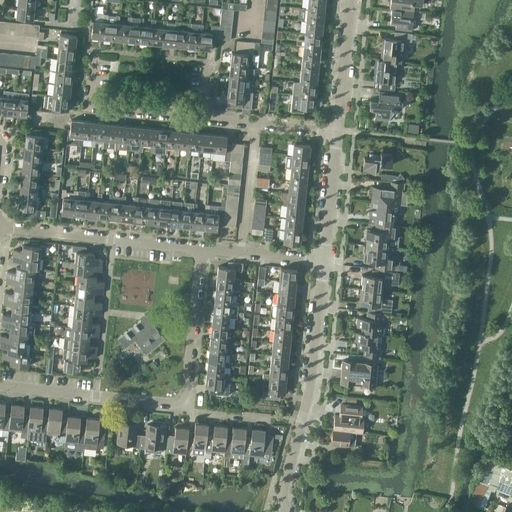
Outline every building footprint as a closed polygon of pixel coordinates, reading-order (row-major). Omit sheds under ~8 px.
[(325,0),(308,0),(308,9),(324,11),(325,0)] [(390,0),(390,9),(392,9),(414,11),(414,4),(422,5),(422,0),(390,0)] [(33,20),(34,7),(18,5),(16,18),(33,20)] [(324,11),(308,9),(306,21),(323,23),(324,11)] [(414,11),(392,9),(390,23),(396,24),(395,29),(412,31),(414,11)] [(108,14),(91,12),(91,21),(93,21),(91,37),(104,39),(106,20),(107,20),(108,15),(107,15),(108,14)] [(107,20),(106,20),(104,39),(115,40),(117,23),(119,23),(120,15),(115,15),(108,15),(107,20)] [(132,16),(127,16),(126,24),(119,23),(117,23),(115,40),(128,41),(129,24),(131,24),(132,16)] [(143,17),(132,16),(131,24),(129,24),(128,41),(140,42),(141,25),(143,26),(143,17)] [(143,26),(141,25),(140,42),(152,44),(153,27),(155,27),(155,19),(151,18),(151,26),(143,26)] [(155,27),(153,27),(152,44),(164,45),(165,28),(167,28),(168,22),(167,22),(167,20),(163,20),(162,28),(155,27)] [(175,23),(168,22),(167,28),(165,28),(164,45),(175,46),(177,29),(179,29),(179,21),(175,21),(175,23)] [(323,23),(306,21),(305,33),(322,35),(323,23)] [(177,29),(175,46),(187,47),(189,30),(191,31),(192,23),(187,22),(186,30),(179,29),(177,29)] [(203,24),(192,23),(191,31),(189,30),(187,47),(199,49),(201,32),(203,32),(203,24)] [(219,33),(219,26),(211,25),(210,33),(203,32),(201,32),(199,49),(211,50),(212,41),(218,41),(218,39),(219,33)] [(383,38),(381,60),(398,62),(403,63),(405,41),(412,42),(413,34),(395,32),(394,39),(383,38)] [(298,39),(298,45),(320,47),(322,35),(305,33),(304,40),(298,39)] [(76,36),(60,34),(58,47),(75,49),(76,36)] [(320,47),(304,45),(303,58),(319,60),(320,47)] [(74,61),(75,49),(58,47),(57,59),(74,61)] [(252,54),(247,54),(241,53),(236,52),(231,52),(230,64),(247,66),(247,68),(254,68),(255,64),(252,64),(253,61),(251,60),(252,54)] [(319,60),(303,58),(301,70),(318,72),(319,60)] [(74,61),(57,59),(56,71),(72,73),(74,61)] [(398,62),(381,60),(376,59),(374,81),(381,82),(389,83),(396,83),(398,62)] [(230,64),(229,76),(245,78),(245,80),(253,80),(254,77),(246,76),(247,68),(247,66),(230,64)] [(318,72),(301,70),(300,82),(317,84),(318,72)] [(72,73),(56,71),(54,84),(71,86),(72,73)] [(229,76),(228,88),(244,90),(244,92),(252,93),(252,89),(244,88),(245,80),(245,78),(229,76)] [(317,84),(300,82),(295,82),(293,94),(315,97),(317,84)] [(71,86),(54,84),(53,96),(69,98),(71,86)] [(244,90),(228,88),(226,100),(236,101),(235,107),(250,109),(252,93),(244,92),(244,90)] [(400,93),(379,91),(378,101),(370,100),(369,109),(375,112),(375,115),(391,117),(394,110),(397,109),(397,108),(401,108),(402,102),(399,100),(400,93)] [(16,98),(14,115),(26,116),(29,93),(16,92),(16,98)] [(277,92),(271,92),(268,111),(275,111),(277,92)] [(293,94),(292,94),(291,111),(303,113),(304,108),(314,109),(315,97),(293,94)] [(53,96),(49,96),(47,108),(68,110),(69,98),(53,96)] [(1,113),(14,115),(16,98),(3,97),(1,113)] [(82,137),(83,121),(71,119),(70,136),(68,135),(67,144),(71,144),(72,136),(79,137),(82,137)] [(93,138),(95,122),(83,121),(82,137),(79,137),(79,144),(83,145),(84,137),(92,138),(93,138)] [(106,140),(107,123),(95,122),(93,138),(92,138),(91,146),(95,146),(96,139),(103,139),(106,140)] [(117,141),(119,125),(107,123),(106,140),(103,139),(103,147),(107,147),(108,140),(115,141),(117,141)] [(129,142),(131,126),(119,125),(117,141),(115,141),(115,148),(127,149),(127,142),(129,142)] [(143,127),(131,126),(129,142),(127,142),(127,149),(138,150),(139,143),(141,144),(143,127)] [(153,145),(155,128),(143,127),(141,144),(139,143),(138,150),(142,151),(143,144),(151,145),(153,145)] [(167,130),(155,128),(153,145),(151,145),(151,152),(163,154),(163,146),(165,146),(167,130)] [(177,147),(179,131),(167,130),(165,146),(163,146),(163,154),(167,154),(168,146),(175,147),(177,147)] [(189,149),(191,132),(179,131),(177,147),(175,147),(175,155),(178,155),(179,148),(187,149),(189,149)] [(201,150),(203,133),(191,132),(189,149),(187,149),(186,156),(190,157),(191,149),(199,150),(201,150)] [(213,151),(215,135),(203,133),(201,150),(199,150),(198,158),(202,158),(203,150),(210,151),(213,151)] [(26,134),(25,146),(41,148),(43,135),(26,134)] [(226,145),(227,136),(215,135),(213,151),(210,151),(210,159),(214,159),(215,152),(223,152),(222,160),(230,161),(231,155),(232,149),(232,146),(226,145)] [(292,156),(309,158),(310,145),(294,143),(292,156)] [(25,146),(24,158),(40,160),(41,148),(25,146)] [(259,152),(258,163),(270,165),(271,153),(259,152)] [(364,158),(363,170),(375,171),(375,168),(386,170),(387,165),(391,165),(393,153),(381,152),(380,155),(370,153),(369,158),(364,158)] [(309,158),(292,156),(291,168),(308,170),(309,158)] [(24,158),(22,171),(42,173),(43,160),(40,160),(24,158)] [(308,170),(291,168),(290,181),(306,183),(308,170)] [(22,171),(21,183),(37,185),(39,173),(22,171)] [(127,173),(115,171),(114,179),(126,180),(127,173)] [(394,179),(394,182),(404,183),(404,178),(400,174),(394,179)] [(306,183),(290,181),(288,193),(305,194),(306,183)] [(372,186),(371,202),(377,202),(401,205),(406,205),(408,190),(404,190),(405,183),(404,183),(394,182),(391,181),(390,188),(372,186)] [(21,183),(20,195),(36,197),(37,185),(21,183)] [(66,189),(62,188),(61,197),(63,197),(61,214),(74,215),(76,198),(78,198),(78,190),(74,190),(74,192),(66,191),(66,189)] [(89,191),(78,190),(78,198),(76,198),(74,215),(86,216),(87,199),(90,200),(90,192),(89,192),(89,191)] [(90,200),(87,199),(86,216),(98,217),(99,201),(101,201),(102,193),(98,192),(97,200),(90,200)] [(305,194),(288,193),(285,192),(284,205),(287,205),(304,207),(305,194)] [(114,194),(110,193),(109,202),(101,201),(99,201),(98,217),(109,219),(111,202),(114,202),(114,195),(114,194)] [(111,202),(109,219),(121,220),(123,203),(126,203),(126,195),(122,195),(121,196),(114,195),(114,202),(111,202)] [(39,198),(20,196),(18,208),(25,209),(24,216),(45,218),(45,211),(38,210),(39,198)] [(123,203),(121,220),(134,221),(135,204),(138,205),(138,196),(133,196),(133,204),(126,203),(123,203)] [(150,198),(138,196),(138,205),(135,204),(134,221),(145,222),(147,206),(150,206),(150,198)] [(161,199),(150,198),(150,206),(147,206),(145,222),(157,224),(159,207),(162,207),(162,200),(161,200),(161,199)] [(58,200),(52,199),(50,218),(56,218),(58,200)] [(174,201),(162,200),(162,207),(159,207),(157,224),(169,225),(171,208),(174,209),(174,201)] [(185,201),(174,200),(174,201),(174,209),(171,208),(169,225),(181,226),(183,210),(185,210),(185,201)] [(198,204),(186,202),(185,210),(183,210),(181,226),(193,227),(195,211),(198,211),(198,204)] [(401,205),(377,202),(376,208),(369,211),(368,216),(376,217),(375,223),(392,225),(394,213),(400,213),(401,205)] [(195,211),(193,227),(205,229),(207,212),(210,212),(210,205),(205,204),(205,212),(198,211),(195,211)] [(266,206),(254,204),(253,216),(265,217),(266,206)] [(207,212),(205,229),(217,230),(218,221),(224,221),(224,219),(225,213),(225,207),(226,206),(210,205),(210,212),(207,212)] [(304,207),(287,205),(286,217),(302,219),(304,207)] [(265,217),(253,216),(251,228),(263,229),(265,217)] [(302,219),(286,217),(284,229),(301,231),(302,219)] [(374,231),(366,230),(366,238),(367,238),(366,245),(388,247),(395,247),(397,226),(392,225),(375,223),(374,231)] [(272,241),(273,228),(265,227),(263,240),(272,241)] [(301,231),(284,229),(283,243),(300,245),(301,231)] [(76,252),(75,262),(102,265),(102,259),(94,258),(94,253),(86,252),(86,247),(73,245),(72,251),(76,252)] [(388,247),(366,245),(365,252),(364,252),(363,260),(376,261),(375,268),(392,270),(394,257),(387,256),(388,247)] [(14,250),(13,256),(40,259),(40,256),(44,256),(46,255),(47,247),(41,246),(40,248),(23,246),(22,251),(14,250)] [(21,263),(21,268),(35,269),(35,270),(39,270),(40,259),(13,256),(12,262),(21,263)] [(101,271),(102,265),(75,262),(74,273),(78,274),(92,275),(92,270),(101,271)] [(243,271),(244,263),(228,262),(228,267),(218,266),(217,278),(234,280),(233,283),(241,283),(241,280),(234,278),(235,270),(243,271)] [(7,271),(7,277),(34,280),(35,270),(35,269),(21,268),(17,267),(16,272),(7,271)] [(297,270),(281,268),(279,281),(296,282),(297,270)] [(395,272),(378,270),(378,276),(362,274),(361,281),(363,282),(362,288),(381,290),(382,283),(394,284),(395,272)] [(92,275),(78,274),(77,284),(103,287),(104,281),(95,280),(96,275),(92,275)] [(15,284),(14,289),(32,290),(34,280),(7,277),(6,283),(15,284)] [(234,280),(217,278),(216,290),(232,292),(232,295),(239,295),(240,292),(233,291),(233,283),(234,280)] [(296,282),(279,281),(278,293),(295,295),(296,282)] [(103,287),(77,284),(76,295),(93,297),(94,292),(103,293),(103,287)] [(381,290),(362,288),(361,288),(360,302),(375,304),(374,310),(391,312),(392,299),(380,298),(381,290)] [(5,293),(4,298),(31,301),(32,290),(14,289),(14,294),(5,293)] [(232,292),(216,290),(214,302),(231,304),(231,306),(238,306),(239,304),(231,303),(232,295),(232,292)] [(295,295),(278,293),(277,305),(293,307),(295,295)] [(93,297),(76,295),(74,305),(101,308),(102,303),(93,302),(93,297)] [(12,306),(12,310),(30,312),(31,301),(4,298),(4,305),(12,306)] [(231,304),(214,302),(213,314),(230,316),(230,318),(237,318),(237,316),(230,315),(231,306),(231,304)] [(101,308),(74,305),(73,316),(91,318),(92,314),(100,315),(101,308)] [(294,307),(293,307),(277,305),(276,317),(292,319),(294,307)] [(3,314),(2,320),(29,322),(30,312),(12,310),(11,315),(3,314)] [(141,320),(118,339),(126,348),(135,341),(146,355),(165,340),(154,326),(159,322),(151,312),(147,315),(146,315),(144,314),(139,318),(141,319),(141,320)] [(383,313),(369,312),(369,318),(357,317),(356,326),(362,327),(361,332),(377,335),(382,335),(383,326),(378,325),(378,320),(382,320),(383,313)] [(230,316),(213,314),(212,326),(229,328),(228,331),(233,331),(235,331),(236,328),(229,326),(230,318),(230,316)] [(91,318),(73,316),(72,327),(99,330),(99,324),(91,323),(91,318)] [(292,319),(276,317),(274,330),(291,332),(292,319)] [(10,327),(10,331),(28,333),(29,322),(2,320),(1,326),(10,327)] [(65,326),(64,337),(89,340),(89,335),(98,336),(99,330),(65,326)] [(229,328),(212,326),(210,338),(227,340),(227,342),(234,343),(234,340),(232,339),(233,331),(228,331),(229,328)] [(291,332),(274,330),(273,342),(290,344),(291,332)] [(0,336),(0,339),(0,341),(27,344),(28,333),(10,331),(9,337),(0,336)] [(377,335),(361,332),(356,332),(355,341),(359,342),(358,348),(364,348),(363,355),(381,357),(382,349),(379,349),(380,343),(376,343),(377,335)] [(64,337),(63,348),(96,352),(97,346),(88,345),(89,340),(64,337)] [(227,340),(210,338),(209,349),(226,351),(226,354),(230,354),(231,354),(233,354),(233,350),(226,349),(227,342),(227,340)] [(0,347),(8,349),(8,353),(26,355),(27,344),(0,341),(0,347)] [(290,344),(273,342),(272,355),(288,356),(290,344)] [(63,348),(62,358),(65,359),(69,359),(87,361),(87,357),(96,358),(96,352),(63,348)] [(226,351),(209,349),(208,362),(225,363),(224,366),(232,366),(232,362),(229,362),(230,354),(226,354),(226,351)] [(26,355),(8,353),(3,352),(2,358),(11,359),(10,364),(28,366),(30,355),(26,355)] [(288,356),(272,355),(271,367),(287,369),(288,356)] [(91,362),(87,361),(69,359),(65,359),(63,370),(81,372),(82,367),(91,368),(91,362)] [(377,363),(343,360),(341,382),(375,386),(377,363)] [(225,363),(208,362),(207,374),(223,376),(223,378),(230,378),(231,374),(224,373),(224,366),(225,363)] [(287,369),(271,367),(270,373),(263,373),(262,378),(269,379),(286,381),(287,369)] [(209,387),(208,392),(229,395),(230,387),(230,378),(223,378),(223,376),(207,374),(205,386),(209,387)] [(286,381),(269,379),(268,392),(263,391),(262,398),(280,400),(280,393),(285,394),(286,381)] [(5,403),(0,402),(0,435),(8,436),(9,430),(10,417),(4,416),(5,403)] [(27,438),(29,419),(23,418),(24,405),(11,404),(10,417),(9,430),(22,432),(21,437),(27,438)] [(363,407),(337,404),(334,430),(362,433),(364,418),(362,418),(363,407)] [(43,407),(30,406),(27,440),(46,442),(47,434),(48,421),(42,420),(43,407)] [(65,442),(67,423),(61,422),(62,409),(49,408),(48,421),(47,434),(60,435),(60,441),(65,442)] [(84,444),(85,430),(79,430),(81,417),(68,416),(67,423),(65,442),(84,444)] [(98,432),(100,419),(87,418),(85,430),(84,444),(84,446),(97,448),(97,447),(103,448),(105,432),(98,432)] [(139,448),(141,435),(135,434),(136,423),(118,421),(117,429),(120,429),(118,443),(134,445),(133,447),(139,448)] [(194,436),(188,435),(187,449),(205,450),(207,437),(208,424),(195,423),(194,436)] [(148,424),(147,435),(141,435),(139,448),(146,448),(146,446),(162,448),(163,433),(165,434),(166,426),(148,424)] [(227,426),(214,425),(213,438),(207,437),(206,451),(205,450),(204,457),(210,458),(211,451),(223,452),(224,452),(227,426)] [(189,428),(176,427),(174,440),(168,439),(166,452),(186,454),(187,449),(188,435),(189,428)] [(232,440),(226,439),(225,452),(224,452),(223,452),(223,456),(229,456),(229,457),(243,458),(243,454),(244,454),(245,441),(246,428),(233,427),(232,440)] [(245,441),(244,454),(263,456),(265,430),(252,429),(251,442),(245,441)] [(349,432),(334,430),(332,445),(345,446),(344,452),(360,454),(361,447),(355,447),(356,432),(349,432)] [(500,438),(497,447),(503,450),(506,440),(500,438)] [(511,494),(511,473),(506,471),(498,490),(511,495),(511,494)]
